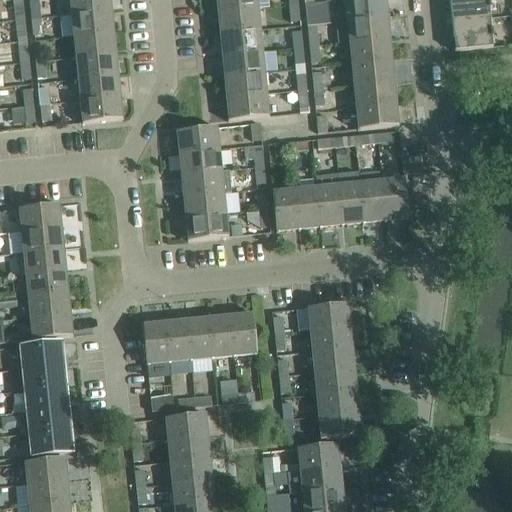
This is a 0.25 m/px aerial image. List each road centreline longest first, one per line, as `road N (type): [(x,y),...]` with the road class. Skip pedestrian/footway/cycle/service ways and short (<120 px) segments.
road 1 (residential): [(145,282),(399,261),(438,265)]
road 2 (residential): [(404,511),(438,265)]
road 3 (residential): [(119,169),(167,82),(160,0)]
road 4 (residential): [(119,415),(109,313),(145,282)]
road 5 (residential): [(439,149),(425,0)]
road 6 (residential): [(0,174),(119,169)]
